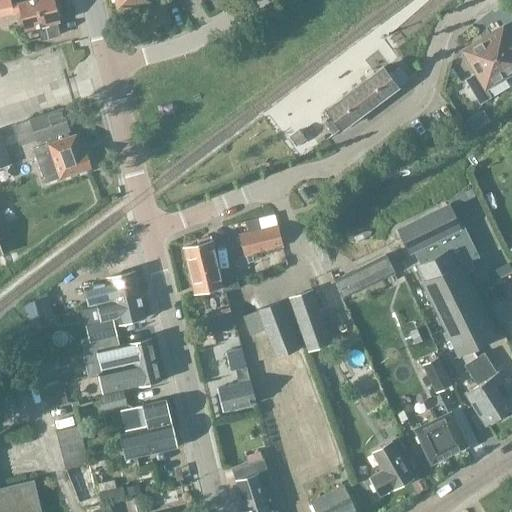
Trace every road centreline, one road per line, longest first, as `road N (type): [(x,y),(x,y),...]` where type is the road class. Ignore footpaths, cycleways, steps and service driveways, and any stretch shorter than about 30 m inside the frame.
road 1 (residential): [(150,235),(299,174),(334,170),(420,101),(439,44),(488,0)]
road 2 (tertiary): [(218,511),(150,235)]
road 3 (tertiary): [(150,235),(109,71)]
road 4 (residential): [(109,71),(210,34),(257,0)]
